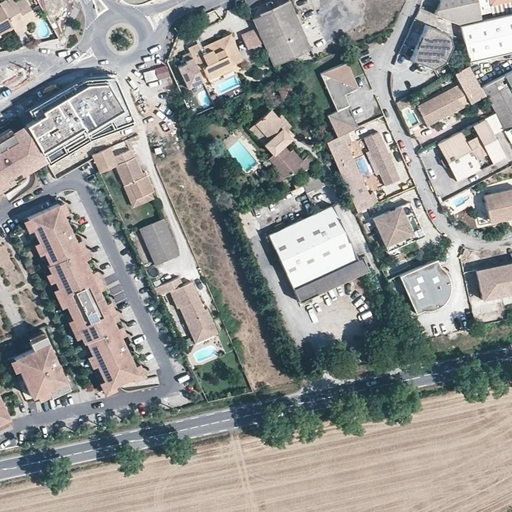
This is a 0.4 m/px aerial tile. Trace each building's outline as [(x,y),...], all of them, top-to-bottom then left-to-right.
[(0,3),(2,6),(12,26),(14,29),(17,34),(23,31),(24,30),(23,27),(27,25),(37,19),(26,0),(18,0),(14,2),(13,0),(5,0),(0,3)] [(61,0),(56,12),(62,15),(68,0),(61,0)] [(253,16),(254,19),(289,3),(288,0),(253,16)] [(460,24),(481,19),(477,0),(440,0),(434,12),(453,21),(460,24)] [(511,0),(491,5),(494,16),(511,11),(511,0)] [(254,19),(274,64),(310,48),(299,24),(294,13),(289,3),(254,19)] [(2,6),(0,6),(0,32),(7,28),(12,26),(2,6)] [(39,18),(45,14),(43,10),(36,14),(39,18)] [(511,51),(511,12),(481,19),(460,24),(468,61),(511,51)] [(426,23),(411,57),(433,67),(443,61),(451,44),(448,32),(426,23)] [(264,44),(257,30),(242,37),(248,51),(264,44)] [(29,43),(23,31),(17,34),(24,46),(29,43)] [(230,33),(199,47),(202,53),(228,42),(237,62),(243,59),(230,33)] [(202,53),(199,47),(198,43),(188,48),(198,68),(203,66),(208,77),(232,66),(231,65),(237,62),(228,42),(202,53)] [(198,68),(190,52),(183,55),(186,63),(178,67),(188,88),(204,81),(198,68)] [(338,135),(342,134),(360,126),(346,93),(352,91),(358,80),(350,60),(322,72),(339,110),(329,114),(338,135)] [(145,81),(169,73),(165,62),(142,70),(145,81)] [(457,85),(421,103),(431,123),(484,96),(484,95),(468,64),(451,73),(457,85)] [(511,71),(511,70),(481,87),(494,113),(504,131),(511,126),(511,71)] [(361,87),(358,80),(352,91),(361,87)] [(88,88),(26,127),(43,156),(58,181),(94,159),(90,150),(109,144),(136,131),(117,82),(111,81),(111,86),(88,88)] [(407,96),(396,102),(399,108),(410,103),(407,96)] [(425,127),(431,123),(421,103),(414,107),(423,125),(425,127)] [(264,144),(273,154),(269,158),(275,164),(281,178),(292,173),(318,162),(308,153),(301,159),(298,162),(293,156),(296,153),(292,149),(289,152),(283,145),(294,134),(288,129),(291,125),(281,114),(278,117),(270,109),(254,123),(269,139),(264,144)] [(503,155),(484,118),(436,143),(443,156),(439,159),(442,165),(448,165),(456,180),(503,155)] [(254,123),(249,128),(264,144),(269,139),(254,123)] [(0,181),(43,156),(26,127),(14,134),(12,132),(0,139),(0,181)] [(378,132),(364,138),(365,139),(368,146),(385,185),(399,179),(378,132)] [(372,204),(342,134),(338,135),(325,141),(336,164),(357,211),(372,204)] [(90,150),(94,159),(99,157),(104,167),(115,162),(124,182),(130,179),(138,195),(152,189),(155,188),(149,172),(146,173),(143,168),(136,152),(131,145),(113,153),(109,144),(90,150)] [(296,153),(293,156),(298,162),(301,159),(296,153)] [(98,169),(104,167),(99,157),(94,159),(98,169)] [(329,183),(323,170),(300,180),(306,193),(329,183)] [(154,195),(152,189),(138,195),(130,179),(124,182),(134,204),(154,195)] [(509,213),(510,218),(511,217),(511,188),(505,191),(483,196),(484,201),(488,217),(509,213)] [(235,201),(232,193),(227,195),(230,203),(235,201)] [(386,249),(423,232),(408,199),(371,215),(386,249)] [(59,204),(28,219),(50,265),(48,266),(84,344),(86,343),(108,390),(139,375),(131,359),(128,352),(121,355),(118,347),(124,344),(74,235),(67,238),(63,231),(70,228),(66,220),(59,204)] [(294,289),(358,259),(334,206),(269,236),(294,289)] [(489,222),(510,218),(509,213),(488,217),(489,222)] [(179,254),(163,218),(139,229),(154,265),(179,254)] [(74,235),(70,228),(63,231),(67,238),(74,235)] [(358,259),(294,289),(300,304),(370,272),(363,257),(358,259)] [(442,267),(439,265),(437,258),(399,275),(415,313),(423,309),(425,310),(426,310),(429,310),(431,309),(433,309),(436,308),(438,307),(440,306),(442,304),(444,303),(447,300),(448,299),(449,297),(450,295),(450,293),(451,291),(451,288),(451,285),(451,283),(451,280),(450,277),(450,275),(449,274),(448,273),(446,271),(445,269),(442,267)] [(511,261),(475,270),(481,299),(511,292),(511,261)] [(182,284),(178,276),(153,286),(158,296),(170,290),(178,308),(180,306),(194,337),(206,331),(203,324),(213,319),(207,307),(204,308),(201,310),(198,304),(201,302),(191,280),(182,284)] [(218,331),(213,319),(203,324),(206,331),(194,337),(196,341),(218,331)] [(33,349),(14,358),(32,397),(47,390),(50,396),(69,388),(62,373),(59,366),(52,369),(48,361),(55,358),(45,335),(29,342),(33,349)] [(128,352),(124,344),(118,347),(121,355),(128,352)] [(59,366),(55,358),(48,361),(52,369),(59,366)] [(0,420),(9,417),(1,401),(0,401),(0,420)]
